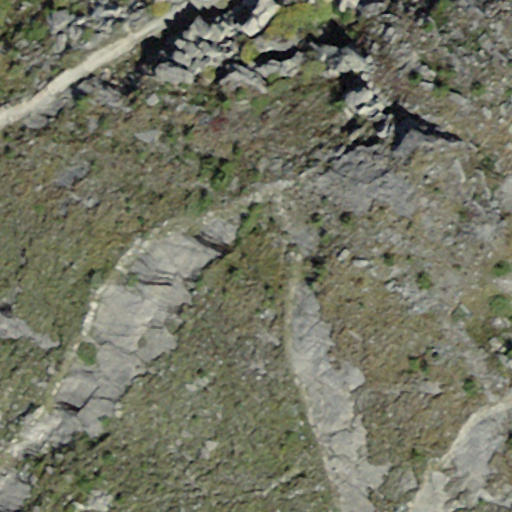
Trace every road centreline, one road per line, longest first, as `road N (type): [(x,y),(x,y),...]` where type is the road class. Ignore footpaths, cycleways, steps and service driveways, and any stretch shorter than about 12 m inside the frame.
road 1 (track): [(0,476),(205,203),(293,216),(359,511)]
road 2 (track): [(426,511),(511,418)]
